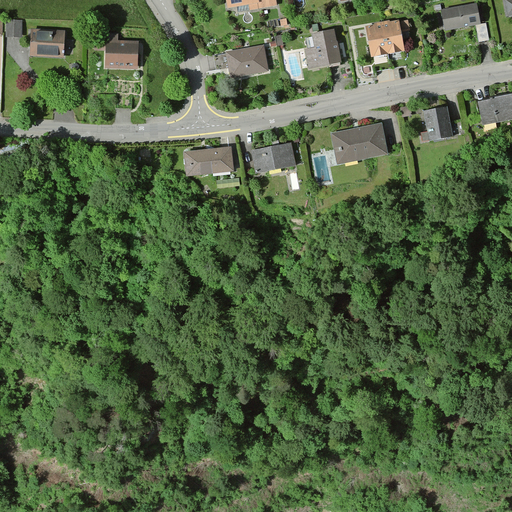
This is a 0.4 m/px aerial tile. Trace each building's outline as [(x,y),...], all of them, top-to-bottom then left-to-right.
[(275,8),(272,0),(222,0),(225,11),(246,6),(248,13),(275,8)] [(511,0),(500,0),(503,18),(511,16),(511,0)] [(442,32),(476,25),(472,5),(438,12),(442,32)] [(6,37),(22,37),(23,20),(7,19),(6,37)] [(372,26),(362,28),(368,58),(401,52),(397,34),(408,32),(406,22),(396,24),(396,22),(387,24),(387,21),(371,24),(372,26)] [(64,33),(28,30),(26,56),(62,58),(64,33)] [(330,32),(308,35),(310,49),(302,50),(305,70),(339,65),(336,44),(332,44),(330,32)] [(91,52),(101,52),(100,68),(136,69),(138,43),(115,42),(115,35),(92,33),(91,52)] [(266,70),(262,46),(222,53),(226,77),(266,70)] [(511,92),(468,101),(473,124),(507,118),(506,113),(511,111),(511,92)] [(438,107),(413,112),(417,132),(410,133),(412,142),(443,136),(438,107)] [(382,124),(330,133),(336,163),(388,154),(382,124)] [(280,143),(237,152),(242,174),(285,165),(280,143)] [(219,148),(170,154),(173,177),(222,171),(219,148)] [(218,193),(219,201),(241,199),(240,190),(218,193)]
